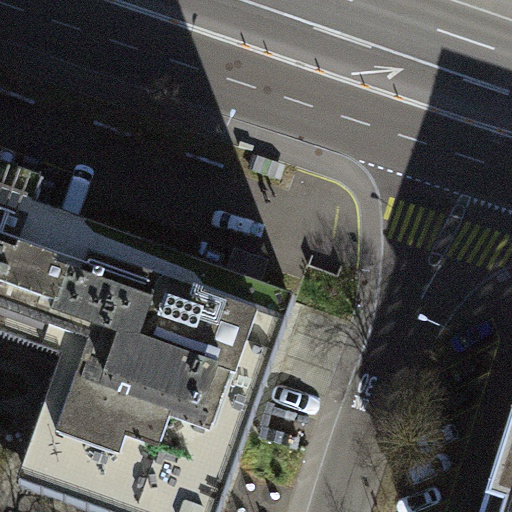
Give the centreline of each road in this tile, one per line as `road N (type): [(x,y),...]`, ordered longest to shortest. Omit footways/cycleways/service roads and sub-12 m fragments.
road 1 (primary): [(0,2),(480,163)]
road 2 (residential): [(343,511),(377,398),(480,163)]
road 3 (motorway): [(350,0),(511,54)]
